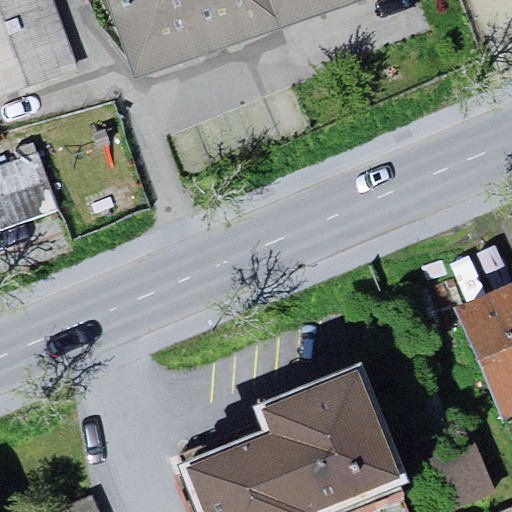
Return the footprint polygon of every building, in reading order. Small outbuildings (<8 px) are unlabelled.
[(0,0),(0,99),(78,70),(52,0),(0,0)] [(116,0),(143,77),(368,0),(116,0)] [(511,292),(457,316),(504,429),(511,425),(511,292)] [(271,440),(186,473),(200,511),(404,511),(422,505),(373,381),(269,422),(271,440)] [(96,511),(90,496),(40,511),(96,511)]
